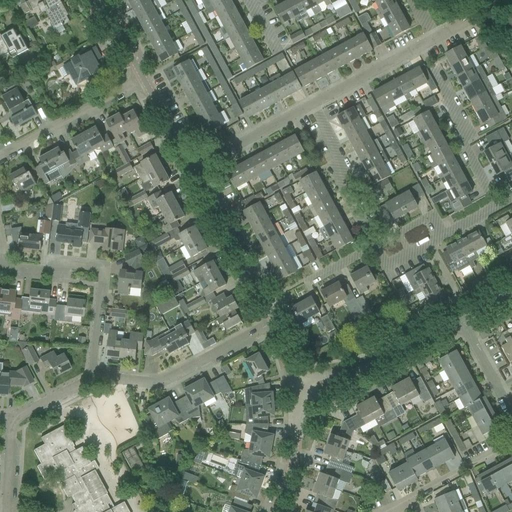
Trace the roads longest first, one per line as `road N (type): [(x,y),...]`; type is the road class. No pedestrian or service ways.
road 1 (residential): [(92,379),(100,272),(2,269),(0,242)]
road 2 (residential): [(92,379),(164,382),(271,325)]
road 3 (residential): [(495,209),(467,157),(457,111),(421,47)]
road 4 (residential): [(297,392),(349,377),(460,323)]
road 5 (residential): [(271,325),(190,169)]
road 6 (residential): [(0,149),(144,81)]
road 7 (residential): [(375,247),(343,190),(338,154),(312,104)]
road 8 (residential): [(495,209),(391,267),(375,247)]
road 9 (residential): [(190,169),(312,104)]
road 10 (residential): [(270,511),(297,427),(297,392)]
road 11 (residential): [(312,104),(421,47)]
